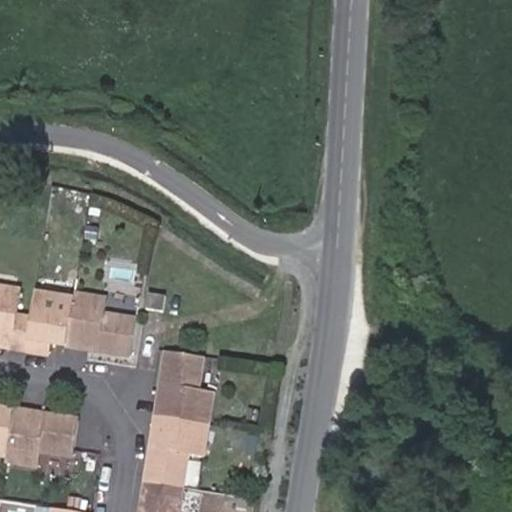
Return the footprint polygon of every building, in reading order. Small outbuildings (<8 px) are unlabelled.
[(31,320),(17,317),(21,292),(0,288),(0,335),(12,338),(11,349),(27,352),(31,320)] [(67,347),(74,301),(35,295),(31,320),(27,352),(42,354),(44,343),(51,344),(67,347)] [(163,313),(166,297),(149,295),(146,310),(163,313)] [(131,357),(136,322),(105,316),(107,301),(75,297),(74,301),(67,347),(82,349),(83,344),(89,345),(88,350),(131,357)] [(0,346),(11,349),(12,338),(0,335),(0,346)] [(49,355),(51,344),(44,343),(42,354),(49,355)] [(207,426),(212,393),(197,391),(202,358),(167,353),(160,397),(165,397),(164,403),(159,403),(157,419),(207,426)] [(0,455),(7,457),(14,411),(0,408),(0,455)] [(73,457),(79,422),(36,415),(35,420),(29,419),(30,414),(14,411),(7,457),(6,461),(38,467),(41,452),(73,457)] [(182,489),(187,456),(202,458),(207,426),(157,419),(154,434),(159,435),(158,441),(153,440),(146,483),(182,489)] [(46,455),(45,472),(64,474),(65,457),(46,455)] [(193,458),(191,485),(202,486),(204,459),(193,458)] [(177,511),(182,489),(146,483),(141,511),(177,511)] [(81,510),(82,500),(69,498),(68,509),(81,510)]
